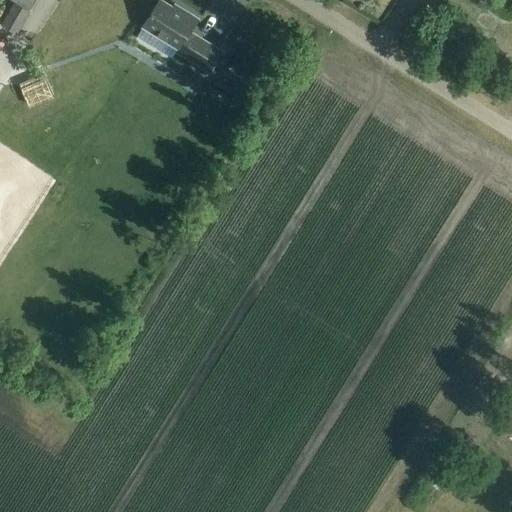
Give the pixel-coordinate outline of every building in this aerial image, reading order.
[(19,31),(32,8),(17,0),(4,23),(19,31)] [(182,13),(161,0),(159,0),(143,26),(179,48),(177,51),(212,72),(224,51),(190,31),(198,18),(184,10),(182,13)] [(138,68),(146,53),(108,33),(101,46),(127,59),(126,62),(138,68)] [(230,73),(222,87),(225,89),(238,96),(246,82),(230,73)] [(30,106),(54,97),(46,77),(23,86),(30,106)] [(511,385),(500,393),(509,408),(511,405),(511,385)]
